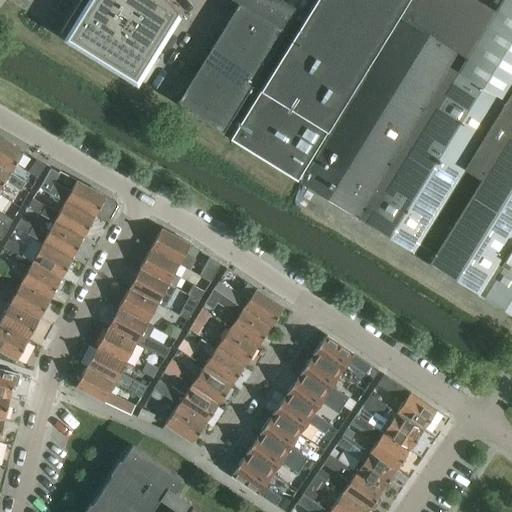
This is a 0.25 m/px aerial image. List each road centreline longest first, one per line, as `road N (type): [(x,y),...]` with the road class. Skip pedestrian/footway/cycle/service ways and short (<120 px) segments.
road 1 (residential): [(141,200),(58,359),(17,511)]
road 2 (residential): [(313,310),(141,200)]
road 3 (residential): [(472,413),(313,310)]
road 4 (residential): [(313,310),(212,463)]
road 5 (residential): [(141,200),(0,119)]
